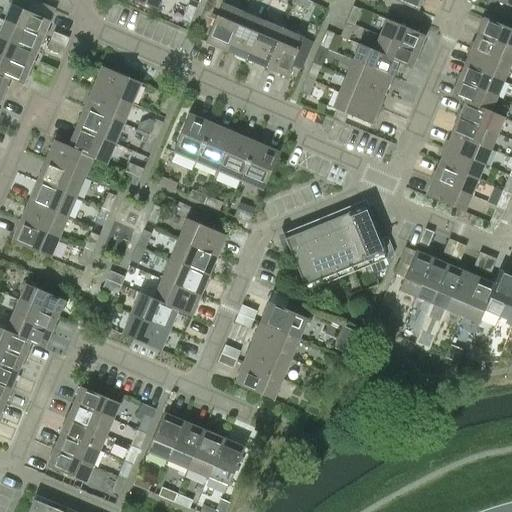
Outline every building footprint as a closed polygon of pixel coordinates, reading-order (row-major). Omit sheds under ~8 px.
[(159,0),(133,0),(156,9),(159,0)] [(305,0),(294,0),(293,4),(308,11),(311,2),(305,0)] [(421,0),(391,0),(417,11),(421,0)] [(511,0),(492,0),(511,8),(511,0)] [(226,51),(242,13),(221,4),(205,43),(226,51)] [(4,21),(43,38),(50,21),(11,5),(4,21)] [(187,5),(181,20),(189,23),(196,8),(187,5)] [(352,6),(346,22),(354,25),(361,10),(352,6)] [(242,13),(226,51),(246,60),(262,21),(242,13)] [(477,34),(511,49),(511,29),(484,18),(477,34)] [(386,19),(379,36),(417,52),(424,36),(386,19)] [(43,38),(4,21),(0,30),(0,37),(36,53),(43,38)] [(246,60),(266,68),(282,30),(262,21),(246,60)] [(348,40),(354,25),(346,22),(339,37),(348,40)] [(282,30),(266,68),(286,77),(303,38),(282,30)] [(53,32),(50,40),(65,47),(69,38),(53,32)] [(325,32),(319,47),(327,51),(334,35),(325,32)] [(511,59),(511,49),(477,34),(470,50),(509,66),(511,59)] [(410,69),(417,52),(379,36),(373,50),(372,51),(397,62),(397,63),(410,69)] [(36,53),(0,37),(0,55),(30,69),(36,53)] [(313,42),(303,38),(291,66),(301,70),(312,44),(313,42)] [(65,47),(50,40),(46,49),(61,55),(65,47)] [(391,77),(397,63),(397,62),(372,51),(373,50),(359,45),(352,61),(391,77)] [(320,66),(327,51),(319,47),(312,63),(320,66)] [(509,66),(470,50),(464,65),(503,82),(509,66)] [(30,69),(0,55),(0,74),(9,78),(9,79),(23,85),(30,69)] [(345,77),(384,93),(391,77),(352,61),(345,77)] [(40,63),(37,71),(52,78),(55,70),(40,63)] [(306,78),(314,81),(320,66),(312,63),(306,78)] [(457,81),(496,97),(503,82),(464,65),(457,81)] [(93,88),(132,104),(140,83),(102,67),(93,88)] [(52,78),(37,71),(33,80),(48,86),(52,78)] [(0,74),(0,92),(3,94),(9,79),(9,78),(0,74)] [(377,108),(384,93),(345,77),(339,92),(377,108)] [(307,96),(314,81),(306,78),(299,93),(307,96)] [(490,113),(490,112),(496,97),(457,81),(450,97),(464,103),(465,102),(490,113)] [(132,104),(93,88),(84,107),(123,124),(132,104)] [(377,108),(339,92),(332,108),(335,110),(347,115),(371,125),(377,108)] [(174,97),(166,94),(159,109),(167,113),(174,97)] [(458,118),(497,134),(504,118),(490,112),(490,113),(465,102),(464,103),(458,118)] [(123,124),(84,107),(76,127),(115,144),(123,124)] [(335,110),(331,118),(343,123),(347,115),(335,110)] [(195,162),(211,124),(188,114),(172,152),(195,162)] [(451,133),(490,150),(497,134),(458,118),(451,133)] [(155,120),(148,135),(156,138),(163,123),(155,120)] [(211,124),(195,162),(217,171),(233,133),(211,124)] [(115,144),(76,127),(68,146),(68,147),(92,158),(92,159),(106,165),(115,144)] [(233,133),(217,171),(239,181),(255,143),(233,133)] [(445,149),(484,165),(490,150),(451,133),(445,149)] [(156,138),(148,135),(142,150),(150,154),(156,138)] [(68,147),(68,146),(54,140),(45,161),(84,178),(92,159),(92,158),(68,147)] [(255,143),(239,181),(262,190),(278,153),(255,143)] [(438,164),(477,180),(484,165),(445,149),(438,164)] [(84,178),(45,161),(37,181),(76,198),(84,178)] [(128,163),(124,172),(140,178),(143,170),(128,163)] [(432,180),(471,196),(477,180),(438,164),(432,180)] [(140,178),(124,172),(121,180),(136,186),(140,178)] [(511,190),(511,177),(509,176),(502,191),(510,195),(511,190)] [(161,177),(158,185),(173,192),(177,183),(161,177)] [(471,196),(432,180),(425,196),(464,212),(471,196)] [(37,181),(28,201),(67,217),(76,198),(37,181)] [(206,196),(191,190),(188,198),(203,205),(206,196)] [(510,195),(502,191),(495,206),(504,210),(510,195)] [(101,208),(109,212),(116,196),(107,193),(101,208)] [(218,211),(222,203),(206,196),(203,205),(218,211)] [(20,221),(59,237),(67,217),(28,201),(20,221)] [(147,220),(155,224),(162,209),(153,205),(147,220)] [(303,286),(383,254),(364,206),(284,239),(303,286)] [(504,210),(495,206),(489,222),(497,225),(504,210)] [(102,227),(109,212),(101,208),(94,223),(102,227)] [(237,209),(233,217),(248,224),(252,215),(237,209)] [(178,240),(216,256),(225,235),(186,219),(178,240)] [(59,237),(20,221),(11,242),(50,258),(59,237)] [(418,244),(426,248),(433,233),(425,229),(418,244)] [(136,245),(144,249),(151,234),(143,230),(136,245)] [(84,248),(92,251),(98,236),(90,232),(84,248)] [(442,254),(450,258),(457,243),(448,239),(442,254)] [(216,256),(178,240),(169,260),(208,276),(216,256)] [(457,243),(450,258),(459,261),(465,246),(457,243)] [(138,264),(144,249),(136,245),(130,261),(138,264)] [(86,267),(92,251),(84,248),(77,263),(86,267)] [(415,297),(432,258),(415,251),(399,290),(415,297)] [(473,267),(481,271),(487,256),(479,252),(473,267)] [(487,256),(481,271),(489,274),(496,259),(487,256)] [(432,258),(415,297),(431,303),(447,265),(432,258)] [(208,276),(169,260),(161,280),(200,296),(208,276)] [(447,265),(431,303),(446,310),(462,271),(447,265)] [(483,309),(484,310),(498,316),(511,283),(511,276),(498,270),(492,284),(493,285),(483,309)] [(109,271),(106,279),(121,286),(124,277),(109,271)] [(462,271),(446,310),(462,317),(478,278),(462,271)] [(478,278),(462,317),(478,324),(484,310),(483,309),(493,285),(492,284),(478,278)] [(117,294),(121,286),(106,279),(102,288),(117,294)] [(161,280),(153,298),(152,300),(177,310),(177,311),(191,317),(200,296),(161,280)] [(511,283),(498,316),(511,321),(511,283)] [(25,284),(18,300),(57,317),(64,300),(25,284)] [(169,330),(177,311),(177,310),(152,300),(153,298),(139,293),(130,314),(169,330)] [(51,332),(57,317),(18,300),(12,316),(51,332)] [(268,302),(260,323),(298,339),(307,318),(268,302)] [(88,320),(96,324),(103,309),(95,305),(88,320)] [(238,314),(253,320),(256,311),(241,305),(238,314)] [(380,308),(376,316),(385,320),(388,315),(385,310),(380,308)] [(169,330),(130,314),(121,334),(160,351),(169,330)] [(249,328),(253,320),(238,314),(234,322),(249,328)] [(12,316),(6,330),(5,331),(30,342),(30,343),(44,349),(51,332),(12,316)] [(298,339),(260,323),(251,343),(290,359),(298,339)] [(0,327),(0,347),(24,357),(30,343),(30,342),(5,331),(6,330),(0,327)] [(344,327),(340,336),(350,341),(354,331),(344,327)] [(243,363),(281,379),(290,359),(251,343),(243,363)] [(221,353),(236,360),(239,351),(224,345),(221,353)] [(0,365),(17,373),(24,357),(0,347),(0,365)] [(232,368),(236,360),(221,353),(217,362),(232,368)] [(281,379),(243,363),(234,384),(273,400),(281,379)] [(0,383),(11,388),(17,373),(0,365),(0,383)] [(0,402),(4,404),(11,388),(0,383),(0,402)] [(73,403),(112,420),(119,403),(80,387),(73,403)] [(112,420),(73,403),(67,419),(105,435),(112,420)] [(167,461),(184,422),(163,413),(146,452),(167,461)] [(143,415),(137,430),(145,434),(152,418),(143,415)] [(60,434),(99,451),(105,435),(67,419),(60,434)] [(184,422),(167,461),(187,469),(204,430),(184,422)] [(145,434),(137,430),(130,446),(138,449),(145,434)] [(204,430),(187,469),(207,477),(223,439),(204,430)] [(54,450),(92,466),(99,451),(60,434),(54,450)] [(244,448),(223,439),(207,477),(228,486),(244,448)] [(130,446),(124,461),(132,465),(138,449),(130,446)] [(92,466),(54,450),(47,466),(85,483),(92,466)] [(124,461),(117,477),(125,480),(132,465),(124,461)] [(119,495),(125,480),(117,477),(111,492),(119,495)] [(147,491),(151,483),(136,477),(132,485),(147,491)] [(158,496),(173,502),(177,494),(161,487),(158,496)] [(192,500),(177,494),(173,502),(188,509),(192,500)] [(61,511),(33,500),(27,511),(61,511)]
